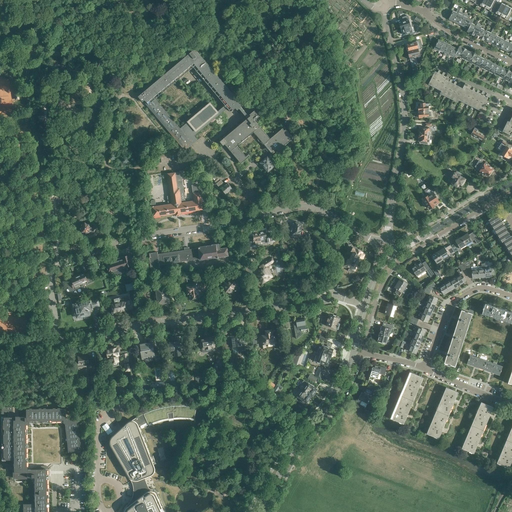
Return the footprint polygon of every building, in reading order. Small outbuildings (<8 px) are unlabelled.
[(479,0),(477,5),(480,7),(480,6),(485,8),(484,9),(485,9),(489,0),(479,0)] [(489,0),(485,9),(485,8),(490,11),(489,11),(492,13),(497,4),(494,3),(495,0),(494,0),(489,0)] [(497,4),(492,13),(495,15),(496,14),(500,16),(500,17),(506,5),(506,6),(501,3),(499,5),(497,4)] [(506,5),(500,17),(501,16),(505,19),(508,21),(511,13),(511,11),(510,11),(511,8),(506,6),(506,5)] [(454,22),(457,14),(452,12),(449,19),(449,20),(451,21),(452,21),(454,22)] [(459,24),(462,17),(457,14),(454,22),(456,24),(457,23),(459,24)] [(399,22),(401,29),(410,26),(408,20),(407,16),(402,17),(403,21),(399,22)] [(463,26),(467,19),(462,17),(459,24),(459,25),(461,26),(463,26)] [(467,19),(463,26),(464,27),(466,28),(468,29),(470,24),(472,21),(467,19)] [(468,29),(467,32),(472,35),(476,27),(470,24),(468,29)] [(410,26),(401,29),(402,32),(403,32),(404,35),(410,33),(410,34),(418,32),(415,25),(410,26)] [(476,27),(472,35),(476,37),(476,36),(477,36),(480,29),(476,27)] [(480,29),(477,36),(477,37),(481,39),(485,31),(480,29)] [(485,31),(481,39),(486,42),(486,41),(490,34),(485,31)] [(506,38),(507,37),(508,34),(506,33),(503,38),(504,38),(503,40),(500,39),(496,46),(497,46),(496,47),(499,48),(499,47),(501,48),(505,41),(506,38)] [(490,34),(486,41),(489,42),(488,43),(491,44),(491,43),(491,44),(495,36),(490,34)] [(495,36),(491,44),(493,45),(496,47),(496,46),(500,39),(495,36)] [(407,47),(407,51),(418,48),(422,47),(420,40),(416,41),(416,42),(407,44),(407,46),(407,47)] [(439,50),(443,43),(441,42),(441,41),(439,40),(438,40),(435,48),(439,50)] [(505,41),(501,48),(502,49),(501,49),(504,51),(504,50),(506,51),(510,44),(505,41)] [(444,43),(443,43),(439,50),(444,52),(448,45),(446,44),(446,43),(444,42),(444,43)] [(447,58),(449,55),(453,47),(451,46),(449,45),(448,45),(444,52),(447,54),(444,61),(446,62),(447,58)] [(454,57),(455,54),(458,50),(456,49),(456,48),(453,47),(453,48),(453,47),(449,55),(454,57)] [(460,57),(464,49),(460,47),(459,47),(458,50),(455,54),(460,57)] [(418,48),(407,51),(410,60),(411,66),(417,64),(416,57),(420,56),(419,52),(418,48)] [(193,136),(227,108),(230,112),(235,108),(237,110),(239,109),(241,107),(243,106),(195,49),(190,54),(191,55),(186,58),(186,57),(181,61),(182,62),(178,65),(177,64),(173,68),(173,69),(169,72),(164,75),(165,76),(161,80),(160,79),(155,82),(156,83),(152,87),(151,86),(147,90),(148,90),(143,94),(143,93),(138,97),(143,102),(145,100),(146,100),(147,102),(148,105),(147,105),(147,106),(151,110),(152,109),(154,111),(153,112),(152,112),(156,117),(156,116),(157,115),(159,117),(158,118),(158,119),(161,123),(162,123),(163,122),(166,126),(165,127),(168,132),(169,131),(170,130),(172,132),(170,133),(170,134),(174,138),(175,137),(177,139),(176,140),(175,140),(179,145),(180,144),(179,144),(181,143),(182,145),(181,146),(181,147),(183,149),(184,148),(186,150),(191,146),(188,144),(195,139),(193,136)] [(469,51),(464,49),(460,57),(465,59),(469,52),(468,52),(469,51)] [(470,62),(474,54),(469,51),(469,52),(465,59),(470,62)] [(478,56),(474,54),(470,62),(475,64),(478,57),(478,56)] [(480,67),(483,59),(483,58),(481,57),(481,58),(478,57),(475,64),(480,67)] [(485,60),(483,59),(480,67),(485,69),(488,61),(486,59),(485,60)] [(485,69),(489,71),(493,64),(491,63),(491,62),(489,61),(489,62),(488,61),(485,69)] [(494,74),(498,66),(496,65),(494,64),(493,64),(489,71),(494,74)] [(498,67),(498,66),(494,74),(499,76),(503,69),(501,68),(501,67),(499,66),(498,67)] [(504,79),(508,71),(503,68),(503,69),(499,76),(504,79)] [(464,102),(468,104),(467,105),(472,107),(472,106),(481,110),(480,111),(487,99),(486,98),(486,99),(478,95),(478,94),(476,93),(476,94),(469,90),(471,86),(465,83),(462,90),(446,82),(448,79),(439,75),(441,71),(439,70),(438,73),(437,73),(437,74),(435,73),(434,72),(428,85),(429,85),(429,84),(442,90),(440,94),(440,95),(441,93),(458,101),(457,103),(458,103),(459,101),(463,103),(464,102)] [(241,107),(239,109),(248,118),(226,137),(225,136),(223,137),(224,138),(220,141),(223,146),(225,144),(241,163),(250,156),(248,154),(246,156),(237,146),(254,132),(272,153),(276,150),(279,153),(282,150),(281,148),(293,138),(286,129),(284,130),(283,128),(270,138),(255,120),(260,116),(254,110),(250,114),(251,116),(249,117),(241,107)] [(511,108),(511,111),(511,118),(510,124),(508,123),(504,131),(503,131),(503,132),(511,136),(511,108)] [(431,110),(428,110),(419,110),(420,118),(423,118),(423,117),(431,116),(431,112),(432,112),(431,110)] [(473,130),(471,134),(482,140),(483,139),(484,140),(485,136),(477,132),(478,129),(475,127),(473,130)] [(509,147),(508,147),(505,145),(507,143),(506,142),(507,140),(501,136),(500,138),(502,139),(500,142),(501,143),(498,148),(503,151),(501,154),(508,159),(510,158),(511,155),(511,150),(510,148),(509,147)] [(260,162),(268,171),(269,171),(271,170),(271,169),(272,168),(274,167),(274,166),(275,165),(268,157),(266,154),(263,157),(264,158),(260,162)] [(479,169),(480,170),(480,171),(488,176),(493,168),(485,163),(484,164),(482,163),(483,163),(480,161),(478,165),(480,166),(479,169)] [(459,184),(462,186),(466,179),(463,178),(464,175),(457,171),(456,173),(455,172),(453,173),(451,175),(452,177),(454,178),(451,183),(457,187),(459,184)] [(151,201),(153,217),(175,214),(176,216),(181,215),(180,213),(203,210),(201,192),(199,192),(198,184),(192,185),(194,199),(190,200),(190,201),(187,202),(187,200),(185,200),(184,188),(183,188),(182,176),(180,176),(179,173),(175,173),(168,174),(171,196),(167,196),(168,203),(164,204),(164,205),(160,205),(160,204),(156,205),(155,200),(152,200),(151,201)] [(232,188),(227,183),(224,185),(223,185),(222,183),(223,182),(220,179),(215,183),(218,186),(219,186),(221,188),(220,188),(225,194),(232,188)] [(424,190),(428,195),(423,198),(425,201),(423,202),(426,207),(428,206),(429,208),(431,209),(434,208),(434,206),(434,205),(439,202),(437,199),(438,198),(438,197),(438,196),(437,195),(436,195),(435,195),(431,190),(434,188),(429,180),(425,182),(428,187),(424,190)] [(488,220),(491,224),(500,219),(497,214),(488,220)] [(491,224),(494,229),(503,223),(500,219),(491,224)] [(90,224),(88,223),(85,222),(81,224),(79,224),(77,228),(79,229),(82,233),(86,234),(90,232),(94,233),(95,229),(91,227),(90,224)] [(306,231),(302,231),(301,230),(302,224),(296,222),(295,226),(292,226),(290,235),(295,237),(294,237),(304,240),(306,231)] [(494,229),(496,232),(505,227),(503,223),(494,229)] [(496,232),(499,237),(508,232),(505,227),(496,232)] [(259,231),(261,243),(273,241),(271,232),(266,233),(265,230),(259,231)] [(261,243),(259,231),(252,233),(253,236),(248,237),(250,246),(261,243)] [(461,236),(466,244),(472,241),(474,240),(477,244),(481,242),(478,237),(477,238),(477,237),(474,231),(469,235),(467,233),(461,236)] [(503,241),(510,236),(508,232),(499,237),(502,242),(503,241)] [(503,241),(505,245),(511,240),(511,236),(511,235),(510,236),(503,241)] [(466,244),(461,236),(455,240),(456,242),(451,245),(455,251),(458,250),(459,250),(460,250),(460,249),(460,248),(466,244)] [(158,254),(158,252),(149,253),(152,270),(160,269),(159,265),(164,264),(165,265),(180,262),(180,261),(200,258),(200,259),(213,258),(218,258),(218,257),(228,256),(227,248),(221,249),(220,243),(211,244),(212,245),(198,247),(198,248),(189,250),(189,247),(184,248),(185,250),(158,254)] [(438,251),(443,259),(449,255),(451,256),(452,254),(451,254),(455,252),(451,246),(446,249),(444,247),(438,251)] [(349,255),(361,261),(364,255),(361,253),(362,252),(358,250),(358,251),(352,248),(349,255)] [(286,267),(283,250),(278,250),(275,251),(276,254),(279,254),(281,268),(286,267)] [(443,259),(438,251),(431,255),(437,263),(443,259)] [(114,272),(115,275),(128,271),(131,270),(131,268),(129,262),(132,261),(131,258),(130,258),(129,255),(111,261),(111,262),(105,264),(108,274),(114,272)] [(361,261),(349,255),(348,257),(350,258),(349,260),(348,259),(346,263),(345,264),(344,266),(344,267),(346,268),(347,267),(348,266),(350,268),(348,270),(353,273),(354,270),(355,270),(358,264),(359,264),(361,261)] [(271,258),(258,266),(261,269),(259,270),(259,271),(257,273),(259,278),(262,283),(268,279),(266,278),(271,275),(266,267),(274,261),(271,258)] [(415,273),(417,276),(427,270),(429,273),(431,271),(425,262),(422,263),(421,261),(411,268),(413,269),(411,271),(414,274),(415,273)] [(485,268),(486,276),(486,277),(489,277),(489,276),(492,276),(492,274),(495,274),(494,266),(491,266),(491,265),(484,266),(485,268)] [(77,276),(81,286),(87,284),(88,285),(94,282),(92,278),(91,278),(88,273),(84,275),(83,273),(77,276)] [(456,276),(460,284),(466,280),(462,273),(456,276)] [(81,286),(77,276),(70,279),(70,280),(69,281),(69,279),(65,281),(70,291),(81,286),(81,287),(81,286)] [(451,280),(456,288),(458,287),(457,285),(460,284),(456,276),(451,280)] [(238,290),(238,285),(237,280),(235,280),(234,278),(224,279),(225,285),(224,285),(225,290),(226,290),(226,292),(229,291),(229,292),(233,292),(233,291),(238,290)] [(395,287),(397,289),(395,292),(399,295),(407,283),(400,279),(395,287)] [(451,280),(445,283),(449,290),(454,287),(455,289),(456,288),(451,280)] [(188,289),(188,293),(187,293),(188,299),(192,299),(198,298),(197,295),(205,293),(207,293),(205,284),(203,284),(202,282),(196,283),(196,286),(187,287),(187,289),(188,289)] [(449,290),(445,283),(439,287),(439,286),(436,288),(439,293),(442,291),(444,294),(449,290)] [(414,290),(421,294),(424,289),(417,285),(414,290)] [(158,303),(160,303),(160,305),(164,304),(164,303),(170,302),(168,288),(162,289),(161,291),(161,294),(157,294),(156,294),(155,294),(154,295),(154,297),(154,298),(155,299),(156,299),(158,299),(158,303)] [(427,301),(435,304),(437,298),(430,295),(427,301)] [(92,308),(94,308),(93,301),(91,302),(90,300),(71,304),(75,319),(90,315),(89,311),(92,310),(92,308)] [(397,306),(400,307),(402,303),(393,300),(392,304),(388,302),(384,314),(394,317),(397,306)] [(127,306),(126,301),(123,301),(123,302),(111,304),(113,313),(125,310),(124,307),(127,306)] [(425,307),(434,310),(435,307),(434,307),(435,304),(427,301),(425,307)] [(485,303),(484,303),(483,309),(482,314),(499,319),(503,308),(496,306),(496,304),(493,303),(493,305),(485,303)] [(425,307),(422,313),(430,316),(431,316),(432,313),(431,313),(432,310),(433,311),(434,310),(425,307)] [(456,319),(458,320),(455,329),(466,332),(472,313),(468,312),(469,310),(463,308),(462,310),(461,309),(459,317),(456,316),(456,319)] [(499,319),(511,323),(511,308),(511,309),(511,311),(503,308),(499,319)] [(430,316),(422,313),(420,319),(427,322),(430,316)] [(337,317),(336,317),(329,315),(326,325),(338,329),(340,324),(338,323),(339,322),(340,322),(340,321),(340,320),(340,319),(340,318),(339,317),(338,316),(337,316),(337,317)] [(306,329),(305,319),(293,321),(296,339),(302,334),(301,330),(302,330),(306,329)] [(380,333),(389,335),(389,332),(391,332),(392,329),(393,329),(394,325),(387,323),(386,327),(382,326),(380,333)] [(415,332),(423,335),(426,329),(417,325),(414,331),(415,332)] [(452,337),(449,346),(460,350),(466,332),(455,329),(453,334),(451,334),(450,337),(452,337)] [(276,342),(275,336),(273,336),(272,335),(272,336),(271,330),(266,331),(266,335),(260,337),(261,348),(265,348),(265,344),(276,342)] [(415,332),(413,338),(421,341),(422,342),(423,338),(422,338),(423,335),(415,332)] [(389,335),(380,333),(378,341),(387,343),(388,339),(389,339),(390,336),(389,335)] [(246,339),(241,340),(241,338),(240,338),(239,335),(230,336),(230,340),(231,340),(233,353),(235,354),(237,354),(238,352),(238,348),(247,346),(246,339)] [(214,338),(213,337),(211,338),(200,340),(201,349),(206,349),(206,352),(215,351),(214,347),(216,347),(214,338)] [(184,344),(183,341),(182,342),(181,341),(182,341),(181,338),(175,338),(175,342),(170,342),(170,346),(168,347),(168,350),(171,350),(174,350),(175,356),(183,355),(182,351),(187,351),(186,344),(184,344)] [(410,344),(419,348),(421,345),(419,344),(421,341),(413,338),(410,344)] [(140,345),(142,358),(154,356),(152,343),(140,345)] [(317,352),(330,357),(331,357),(333,350),(330,349),(330,348),(326,347),(327,345),(322,343),(322,344),(319,343),(318,347),(319,347),(317,352)] [(419,348),(410,344),(409,343),(406,349),(416,353),(418,348),(419,348)] [(445,364),(451,366),(451,365),(455,366),(460,350),(449,346),(447,352),(445,352),(444,354),(446,355),(444,363),(445,363),(445,364)] [(107,349),(107,350),(107,354),(107,358),(109,358),(109,357),(110,357),(111,363),(118,362),(117,357),(118,357),(118,353),(120,352),(119,349),(117,349),(117,348),(110,349),(110,348),(107,349)] [(292,365),(293,365),(293,363),(296,364),(298,359),(297,358),(299,353),(298,352),(296,357),(291,356),(288,363),(292,365)] [(330,357),(317,352),(314,360),(327,365),(330,357)] [(95,357),(87,358),(87,355),(77,356),(78,363),(77,363),(77,370),(86,369),(86,365),(96,364),(95,357)] [(487,361),(470,355),(467,363),(484,369),(487,361)] [(484,369),(499,375),(502,366),(487,361),(484,369)] [(386,368),(381,367),(375,365),(375,367),(373,367),(370,376),(369,379),(373,380),(373,378),(375,378),(378,379),(380,372),(382,372),(381,374),(385,375),(386,368)] [(321,379),(324,369),(318,367),(315,376),(321,379)] [(215,372),(217,380),(224,379),(222,371),(215,372)] [(392,419),(404,424),(423,377),(411,372),(392,419)] [(307,378),(315,382),(317,378),(310,374),(307,378)] [(311,396),(312,396),(317,389),(312,386),(303,380),(299,387),(300,388),(311,396)] [(278,389),(280,391),(282,388),(277,384),(272,391),(275,393),(278,389)] [(427,433),(439,438),(458,392),(446,387),(427,433)] [(311,396),(300,388),(295,395),(302,399),(301,401),(305,404),(311,396)] [(373,402),(378,393),(372,390),(370,395),(364,392),(364,393),(361,392),(357,401),(361,403),(362,400),(367,403),(369,400),(373,402)] [(462,448),(474,453),(493,407),(481,402),(462,448)] [(135,418),(131,421),(132,421),(133,421),(134,421),(135,421),(135,422),(137,423),(138,424),(138,427),(147,422),(148,425),(149,424),(152,422),(156,421),(160,420),(164,419),(168,418),(168,419),(169,419),(173,418),(174,418),(174,417),(178,417),(182,417),(186,417),(190,418),(194,418),(194,419),(196,407),(193,407),(189,406),(186,406),(182,406),(179,406),(175,406),(171,406),(167,407),(163,407),(160,408),(155,409),(151,411),(147,412),(143,414),(139,416),(135,418)] [(47,511),(47,480),(47,469),(46,469),(27,469),(26,424),(27,424),(28,424),(28,422),(64,422),(64,424),(65,424),(67,442),(69,452),(71,451),(79,450),(81,450),(77,420),(71,421),(69,420),(65,416),(65,408),(40,409),(25,409),(25,417),(18,417),(18,416),(17,416),(14,416),(14,417),(5,418),(1,418),(1,424),(1,432),(2,454),(2,460),(4,460),(13,459),(13,464),(13,478),(15,478),(26,478),(26,477),(30,477),(33,477),(34,504),(25,504),(23,504),(23,511),(47,511)] [(110,441),(110,442),(110,444),(111,445),(111,446),(134,485),(135,487),(136,489),(136,491),(137,493),(137,496),(133,498),(133,499),(135,501),(127,507),(126,508),(126,509),(125,510),(125,511),(164,511),(156,495),(155,493),(154,492),(151,491),(149,490),(148,489),(146,488),(145,487),(144,485),(143,484),(142,482),(142,480),(141,479),(151,475),(152,474),(153,474),(154,473),(154,472),(154,471),(155,470),(155,469),(154,467),(138,427),(138,424),(137,423),(135,422),(135,421),(134,421),(133,421),(132,421),(131,421),(130,421),(129,421),(128,422),(112,436),(112,437),(111,439),(110,440),(110,441)] [(511,427),(497,463),(509,468),(511,460),(511,427)]
